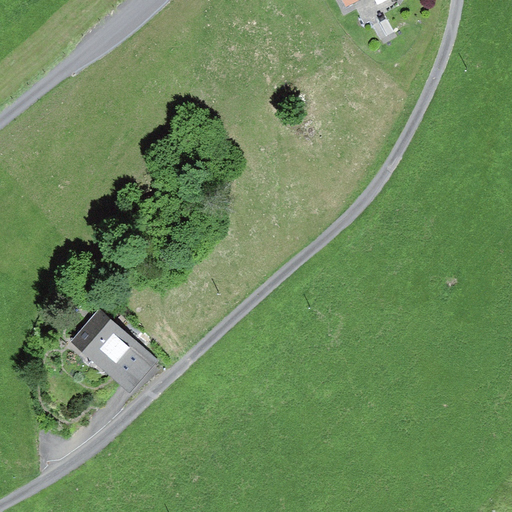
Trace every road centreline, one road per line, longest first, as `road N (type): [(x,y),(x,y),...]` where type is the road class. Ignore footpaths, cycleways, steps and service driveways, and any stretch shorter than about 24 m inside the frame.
road 1 (residential): [(457,0),(406,142),(354,215),(156,397),(0,507)]
road 2 (residential): [(0,121),(148,0)]
